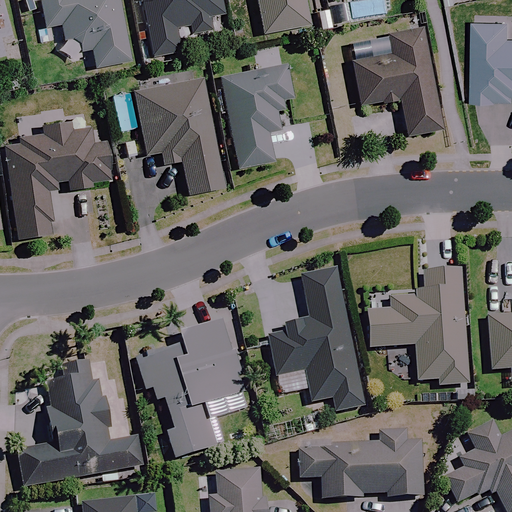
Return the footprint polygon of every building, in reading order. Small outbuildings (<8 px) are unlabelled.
[(36,0),(41,29),(58,26),(60,41),(85,37),(91,70),(132,63),(125,25),(117,27),(112,0),(36,0)] [(136,0),(148,60),(175,54),(171,30),(185,28),(187,37),(207,33),(205,20),(219,17),(215,0),(136,0)] [(252,0),(259,37),(308,28),(302,0),(252,0)] [(510,22),(473,22),(472,103),(497,103),(497,102),(511,102),(511,38),(510,38),(510,22)] [(437,133),(418,31),(383,38),(386,57),(348,64),(356,111),(395,104),(401,139),(437,133)] [(287,99),(281,68),(216,81),(234,172),(271,165),(265,135),(278,132),(274,114),(283,112),(280,101),(287,99)] [(219,191),(198,81),(130,94),(142,160),(157,157),(160,170),(178,166),(184,197),(219,191)] [(20,139),(21,144),(1,146),(15,243),(51,238),(45,195),(62,192),(62,196),(90,192),(90,188),(106,186),(104,168),(105,168),(102,143),(100,143),(87,145),(85,129),(65,132),(64,125),(36,129),(37,136),(20,139)] [(359,412),(332,270),(297,276),(307,331),(266,338),(278,398),(305,393),(307,407),(328,403),(331,417),(359,412)] [(467,387),(458,273),(416,276),(417,295),(387,297),(388,310),(364,312),(367,352),(412,348),(415,384),(434,383),(435,389),(467,387)] [(511,316),(485,318),(489,373),(511,371),(511,316)] [(242,395),(220,323),(175,337),(179,348),(133,362),(143,392),(149,390),(153,404),(160,402),(170,433),(163,435),(171,462),(216,448),(203,407),(242,395)] [(87,385),(86,367),(61,369),(62,384),(44,386),(51,449),(17,453),(21,490),(98,482),(138,478),(134,442),(105,445),(99,384),(87,385)] [(511,511),(511,433),(497,441),(489,425),(465,437),(473,452),(459,459),(464,469),(441,480),(454,506),(473,496),(476,503),(492,495),(500,511),(511,511)] [(403,442),(403,432),(376,433),(377,447),(332,449),(331,434),(295,435),(296,482),(317,481),(318,502),(359,501),(359,497),(384,496),(384,501),(419,500),(418,442),(403,442)] [(256,470),(213,474),(215,498),(203,499),(203,511),(262,511),(261,495),(258,495),(256,470)] [(209,475),(193,475),(193,491),(208,491),(209,475)] [(78,504),(78,511),(132,511),(131,499),(78,504)]
